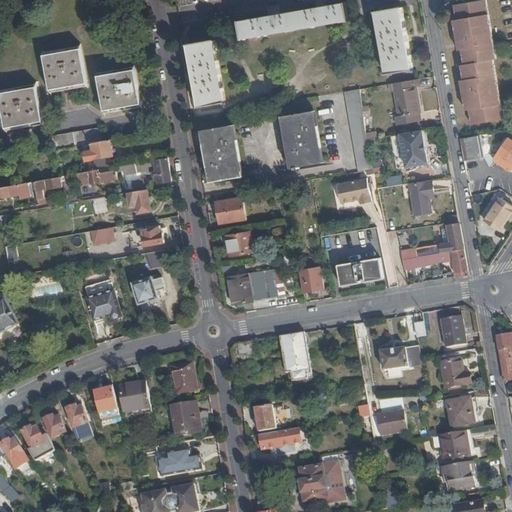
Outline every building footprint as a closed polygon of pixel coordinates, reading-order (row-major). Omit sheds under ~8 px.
[(457,32),(494,35),(487,0),(486,0),(455,5),(458,21),(455,22),(457,32)] [(241,41),(349,22),(347,5),(323,9),(238,24),(241,41)] [(377,18),(387,76),(414,71),(403,8),(376,13),(377,18)] [(494,35),(457,32),(460,52),(463,52),(466,66),(462,67),(465,82),(462,82),(467,112),(470,111),(473,126),(505,120),(494,60),(498,59),(494,35)] [(199,110),(225,105),(215,46),(214,42),(188,47),(199,110)] [(44,53),(44,57),(81,50),(81,47),(44,53)] [(44,57),(50,91),(87,85),(81,50),(44,57)] [(98,75),(99,78),(136,72),(135,69),(98,75)] [(99,78),(105,112),(142,106),(136,72),(99,78)] [(423,89),(421,80),(388,86),(387,86),(389,94),(395,94),(399,115),(395,116),(396,125),(419,120),(418,113),(422,113),(418,90),(423,89)] [(87,85),(50,91),(51,94),(88,88),(87,85)] [(1,93),(2,96),(38,90),(38,86),(1,93)] [(2,96),(7,130),(44,123),(38,90),(2,96)] [(366,172),(374,171),(369,148),(368,142),(366,136),(365,131),(360,91),(346,93),(361,173),(366,172)] [(142,106),(105,112),(105,116),(143,110),(142,106)] [(294,169),(323,164),(314,113),(285,118),(294,169)] [(44,123),(7,130),(8,133),(45,127),(44,123)] [(213,183),(242,178),(232,127),(204,132),(213,183)] [(53,137),(55,151),(78,147),(93,145),(104,143),(101,130),(53,137)] [(428,165),(422,131),(401,136),(406,169),(428,165)] [(480,135),(483,153),(491,151),(488,134),(480,135)] [(483,153),(480,135),(462,139),(465,162),(484,159),(483,153)] [(511,167),(511,140),(508,138),(494,159),(510,170),(511,167)] [(113,157),(111,142),(104,143),(93,145),(94,152),(95,160),(110,157),(113,157)] [(95,160),(94,152),(85,153),(86,161),(95,160)] [(95,160),(97,172),(99,171),(101,171),(112,169),(110,157),(95,160)] [(157,184),(172,183),(169,159),(140,164),(142,173),(148,172),(148,173),(154,172),(157,184)] [(382,163),(373,164),(375,174),(384,172),(382,163)] [(137,173),(142,173),(140,164),(120,168),(122,177),(137,175),(137,173)] [(78,175),(80,185),(90,184),(90,186),(118,181),(116,172),(100,174),(99,171),(97,172),(78,175)] [(388,186),(403,185),(402,175),(387,177),(388,186)] [(37,190),(39,206),(50,204),(50,197),(46,198),(46,190),(61,188),(60,178),(36,182),(37,190)] [(362,206),(373,204),(369,181),(338,186),(341,205),(361,202),(362,206)] [(436,192),(433,181),(411,185),(416,218),(434,215),(432,198),(431,194),(436,192)] [(0,198),(20,195),(21,198),(33,196),(33,191),(37,190),(36,182),(0,188),(0,198)] [(152,212),(148,191),(145,191),(128,194),(131,207),(138,206),(139,214),(152,212)] [(511,205),(500,198),(486,220),(500,230),(511,210),(511,205)] [(107,213),(105,200),(93,202),(95,215),(107,213)] [(221,226),(247,222),(243,200),(217,204),(221,226)] [(4,236),(10,235),(8,226),(13,225),(11,216),(1,218),(4,236)] [(465,250),(461,225),(448,228),(452,244),(441,246),(442,254),(465,250)] [(159,226),(143,230),(146,247),(165,244),(163,233),(160,233),(159,226)] [(111,229),(90,232),(93,245),(113,242),(111,229)] [(10,235),(4,236),(5,247),(12,245),(10,235)] [(231,258),(255,254),(251,235),(228,238),(231,258)] [(403,262),(426,257),(425,248),(401,252),(401,253),(402,257),(403,262)] [(465,250),(442,254),(426,257),(403,262),(405,270),(445,262),(444,260),(454,258),(457,278),(470,275),(465,250)] [(167,252),(146,256),(149,272),(169,268),(167,252)] [(339,266),(342,287),(385,280),(382,259),(339,266)] [(94,271),(92,264),(85,265),(86,272),(94,271)] [(305,293),(325,290),(321,269),(302,272),(305,293)] [(229,279),(234,305),(280,298),(276,279),(275,271),(229,279)] [(142,304),(161,299),(159,292),(168,289),(165,278),(156,281),(155,277),(136,283),(142,304)] [(11,278),(0,279),(0,290),(16,288),(12,278),(11,278)] [(276,279),(280,298),(286,297),(283,278),(281,279),(276,279)] [(87,288),(90,297),(115,290),(112,281),(87,288)] [(114,320),(125,317),(116,290),(115,290),(90,297),(88,298),(96,322),(113,317),(114,320)] [(6,299),(0,302),(0,335),(20,324),(8,302),(6,299)] [(469,346),(464,318),(443,321),(448,349),(469,346)] [(415,326),(418,339),(427,338),(425,324),(415,326)] [(511,333),(497,336),(500,352),(510,350),(511,354),(511,353),(511,333)] [(306,334),(282,338),(287,374),(292,373),(293,382),(296,382),(296,385),(310,383),(310,380),(313,379),(306,334)] [(257,365),(253,343),(237,346),(232,352),(236,369),(257,365)] [(423,367),(422,361),(419,348),(382,354),(385,373),(423,367)] [(500,352),(505,381),(511,380),(511,353),(511,354),(510,350),(500,352)] [(468,362),(462,363),(465,376),(471,376),(468,362)] [(465,376),(462,363),(443,366),(447,390),(473,385),(471,376),(465,376)] [(178,395),(199,392),(194,365),(173,369),(178,395)] [(147,382),(128,385),(129,395),(123,396),(126,415),(152,411),(151,407),(147,382)] [(119,412),(114,390),(96,394),(101,415),(102,415),(119,412)] [(472,414),(470,400),(450,404),(454,427),(474,424),(472,414)] [(88,424),(82,405),(69,409),(75,429),(88,424)] [(178,439),(201,434),(196,405),(173,409),(178,439)] [(360,408),(362,420),(371,419),(369,406),(360,408)] [(277,430),(273,407),(256,410),(260,433),(277,430)] [(119,412),(102,415),(104,427),(122,423),(119,412)] [(397,415),(397,413),(380,416),(382,436),(409,432),(406,414),(397,415)] [(67,433),(59,414),(46,420),(54,438),(67,433)] [(24,432),(32,449),(47,442),(40,430),(39,428),(33,431),(32,428),(24,432)] [(32,449),(29,451),(36,462),(56,451),(43,428),(40,430),(47,442),(32,449)] [(300,430),(260,437),(263,452),(275,450),(276,456),(295,453),(294,446),(302,445),(300,430)] [(476,449),(473,432),(467,433),(470,450),(476,449)] [(470,450),(467,433),(442,437),(445,461),(471,457),(470,450)] [(12,444),(10,441),(3,446),(18,468),(29,460),(17,441),(12,444)] [(170,462),(160,464),(163,478),(204,471),(201,456),(193,458),(191,451),(169,455),(170,462)] [(476,473),(475,463),(434,471),(436,486),(440,486),(441,495),(477,489),(475,478),(473,478),(470,479),(469,474),(473,474),(476,473)] [(329,495),(325,468),(302,471),(304,484),(302,484),(304,495),(314,493),(315,497),(329,495)] [(0,476),(0,490),(8,501),(16,495),(0,476)] [(119,487),(120,494),(134,491),(133,484),(119,487)] [(182,511),(182,510),(188,510),(188,511),(202,511),(196,485),(152,493),(153,501),(151,504),(152,510),(154,511),(182,511)] [(101,495),(110,494),(109,486),(100,487),(101,495)] [(486,511),(485,503),(457,507),(457,511),(486,511)]
